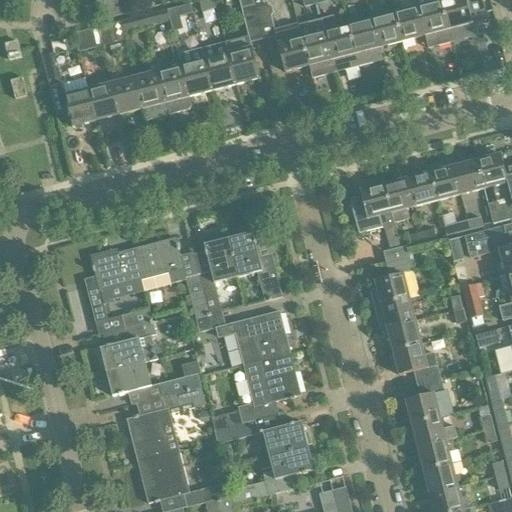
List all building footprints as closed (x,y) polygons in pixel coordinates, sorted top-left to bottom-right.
[(120,8),(119,0),(97,0),(98,8),(120,8)] [(212,0),(200,0),(198,1),(201,16),(215,13),(212,0)] [(239,0),(242,9),(249,37),(225,43),(225,44),(236,86),(260,80),(251,43),(263,40),(252,0),(239,0)] [(262,0),(252,0),(263,40),(276,37),(274,32),(271,18),(274,14),(272,8),(268,6),(267,2),(264,3),(262,0)] [(317,5),(316,0),(302,0),(304,8),(317,5)] [(441,3),(427,7),(425,0),(415,0),(418,9),(425,37),(427,43),(435,41),(436,47),(452,44),(441,3)] [(452,0),(441,3),(452,44),(476,38),(474,29),(486,26),(481,7),(478,0),(452,0)] [(190,6),(167,12),(170,21),(193,15),(190,6)] [(418,9),(394,15),(401,43),(425,37),(418,9)] [(166,12),(146,17),(148,28),(169,23),(166,12)] [(394,15),(371,21),(379,49),(401,43),(394,15)] [(148,28),(146,17),(122,23),(125,34),(148,28)] [(348,27),(337,30),(334,17),(321,21),(324,33),(334,69),(342,67),(344,72),(359,68),(348,27)] [(321,21),(311,23),(314,36),(301,39),(308,68),(309,67),(313,80),(328,76),(326,71),(334,69),(324,33),(321,21)] [(379,49),(371,21),(348,27),(359,68),(374,64),(373,59),(381,57),(379,49)] [(298,28),(299,28),(298,25),(274,32),(276,37),(278,45),(285,74),(308,68),(301,39),(298,28)] [(97,29),(84,32),(75,34),(79,53),(102,47),(97,29)] [(9,61),(22,58),(18,42),(5,45),(9,61)] [(115,57),(129,53),(126,44),(112,48),(115,57)] [(202,50),(204,59),(213,93),(236,86),(225,44),(202,50)] [(65,96),(56,62),(54,55),(41,58),(57,117),(69,113),(73,129),(98,123),(89,89),(65,96)] [(181,65),(182,65),(181,59),(173,61),(172,65),(159,69),(171,116),(190,111),(192,107),(190,99),(190,98),(181,65)] [(204,59),(182,65),(181,65),(190,98),(213,93),(204,59)] [(148,74),(135,78),(143,111),(147,123),(171,116),(159,69),(158,69),(156,63),(148,65),(147,71),(148,74)] [(135,78),(112,84),(120,117),(143,111),(135,78)] [(26,94),(24,86),(22,79),(11,82),(15,101),(27,98),(26,94)] [(112,84),(89,89),(98,123),(120,117),(112,84)] [(500,155),(477,161),(484,190),(492,188),(496,204),(488,206),(493,225),(511,220),(511,166),(504,169),(500,155)] [(477,161),(453,168),(461,196),(484,190),(477,161)] [(453,168),(451,162),(429,168),(438,202),(461,196),(453,168)] [(430,174),(407,180),(415,208),(438,202),(429,168),(428,168),(430,174)] [(407,180),(383,186),(391,214),(394,225),(410,221),(407,210),(415,208),(407,180)] [(360,192),(361,198),(346,202),(355,236),(379,230),(376,218),(391,214),(383,186),(360,192)] [(468,222),(471,231),(483,228),(481,219),(468,222)] [(471,231),(468,222),(445,228),(447,237),(471,231)] [(434,230),(421,234),(424,244),(437,240),(434,230)] [(229,240),(239,278),(262,272),(270,301),(283,298),(274,263),(261,266),(253,234),(229,240)] [(424,244),(421,234),(406,238),(409,248),(424,244)] [(500,280),(511,276),(511,247),(509,249),(505,235),(466,245),(470,260),(499,252),(503,265),(497,266),(500,280)] [(197,321),(208,318),(199,276),(193,254),(181,257),(176,239),(134,250),(142,281),(145,291),(186,281),(197,321)] [(212,273),(199,276),(208,318),(222,314),(215,284),(239,278),(229,240),(205,246),(212,273)] [(464,260),(459,240),(449,242),(454,263),(464,260)] [(387,266),(410,260),(407,248),(383,254),(387,266)] [(142,281),(134,250),(92,261),(98,285),(87,288),(96,324),(108,321),(101,291),(142,281)] [(375,283),(377,291),(370,292),(374,308),(410,299),(420,297),(413,273),(410,260),(387,266),(390,279),(375,283)] [(511,276),(500,280),(504,293),(509,291),(511,300),(511,304),(499,308),(503,322),(511,320),(511,276)] [(462,290),(469,320),(483,317),(479,299),(485,297),(482,285),(462,290)] [(454,313),(463,311),(460,297),(450,299),(454,313)] [(416,323),(410,299),(374,308),(378,324),(385,322),(387,330),(416,323)] [(125,330),(153,323),(149,310),(122,317),(125,330)] [(463,311),(454,313),(457,325),(466,323),(463,311)] [(216,329),(218,339),(235,335),(244,367),(249,366),(260,363),(291,355),(280,312),(225,326),(222,314),(208,318),(197,321),(200,333),(216,329)] [(153,323),(125,330),(129,342),(100,350),(107,374),(145,364),(157,361),(151,337),(156,336),(153,323)] [(421,346),(416,323),(387,330),(393,353),(421,346)] [(478,335),(480,346),(501,341),(498,330),(478,335)] [(421,346),(393,353),(399,377),(413,373),(416,386),(441,380),(431,343),(421,346)] [(511,345),(496,350),(503,374),(511,371),(511,345)] [(260,363),(249,366),(244,367),(254,409),(302,397),(291,355),(260,363)] [(145,364),(107,374),(113,398),(152,388),(145,364)] [(162,398),(201,388),(198,376),(159,385),(162,398)] [(491,403),(501,400),(495,377),(485,379),(491,403)] [(450,416),(441,380),(416,386),(420,399),(406,402),(412,426),(440,418),(450,416)] [(166,411),(158,413),(127,421),(137,462),(179,451),(170,415),(206,406),(201,388),(162,398),(166,411)] [(507,424),(501,400),(491,403),(497,426),(507,424)] [(484,432),(493,430),(487,407),(478,410),(484,432)] [(253,409),(226,416),(211,419),(212,421),(215,432),(256,422),(253,409)] [(202,413),(204,423),(212,421),(211,419),(209,411),(202,413)] [(279,416),(256,422),(215,432),(218,445),(263,434),(269,457),(308,448),(302,423),(282,428),(279,416)] [(440,418),(412,426),(418,449),(446,441),(446,442),(458,439),(455,427),(443,430),(440,418)] [(511,448),(511,443),(507,424),(497,426),(503,451),(511,448)] [(497,443),(493,430),(484,432),(487,445),(497,443)] [(446,441),(418,449),(424,473),(452,465),(446,442),(446,441)] [(230,492),(231,496),(233,505),(295,489),(292,477),(314,471),(308,448),(269,457),(273,473),(263,475),(265,483),(230,492)] [(511,448),(503,451),(510,474),(511,472),(511,448)] [(190,494),(179,451),(137,462),(149,505),(184,496),(187,509),(206,504),(206,503),(218,500),(231,496),(230,492),(228,484),(190,494)] [(495,479),(506,476),(502,463),(491,466),(495,479)] [(452,465),(424,473),(430,495),(458,488),(452,465)] [(511,498),(506,476),(495,479),(496,485),(501,502),(511,499),(511,498)] [(461,511),(464,511),(458,488),(430,495),(433,511),(461,511)] [(345,489),(320,495),(324,511),(338,511),(350,508),(345,489)] [(235,511),(233,505),(231,496),(218,500),(221,511),(235,511)] [(490,511),(511,511),(511,499),(501,502),(488,505),(490,511)] [(221,511),(218,500),(206,503),(206,504),(207,511),(221,511)]
